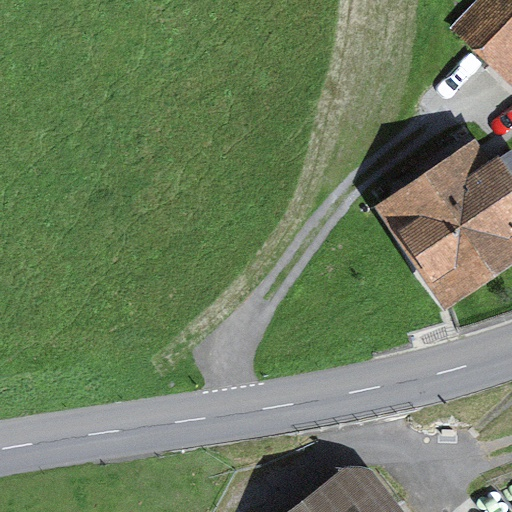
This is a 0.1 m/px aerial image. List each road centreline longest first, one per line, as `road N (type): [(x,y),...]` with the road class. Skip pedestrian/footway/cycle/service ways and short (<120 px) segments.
road 1 (tertiary): [(0,449),(397,382),(511,347)]
road 2 (unknown): [(227,412),(226,364),(241,320),(380,143),(430,121)]
